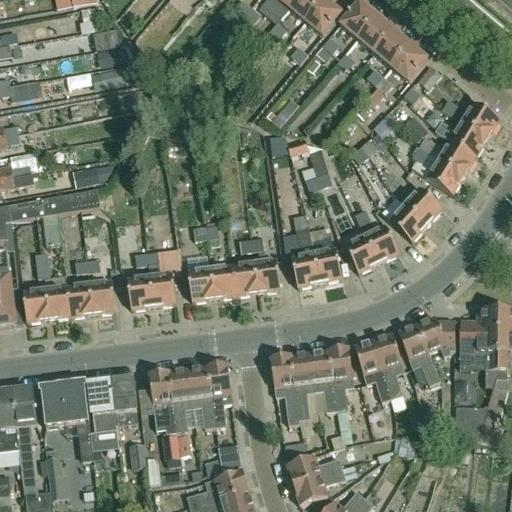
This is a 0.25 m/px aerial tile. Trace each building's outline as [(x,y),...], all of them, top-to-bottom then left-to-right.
[(94,0),(70,0),(73,12),(99,7),(94,0)] [(272,0),(288,13),(299,0),(272,0)] [(299,0),(288,13),(305,28),(325,4),(319,0),(299,0)] [(137,32),(154,11),(143,2),(126,23),(137,32)] [(325,4),(305,28),(323,42),(342,19),(325,4)] [(237,16),(246,24),(254,14),(245,6),(237,16)] [(377,22),(360,7),(340,30),(358,45),(377,22)] [(83,15),(85,26),(93,25),(95,37),(103,35),(101,23),(100,12),(83,15)] [(254,14),(246,24),(254,30),(262,21),(254,14)] [(394,36),(377,22),(358,45),(375,59),(394,36)] [(289,35),(279,27),(271,38),(281,45),(289,35)] [(117,33),(111,35),(94,38),(97,55),(121,51),(117,33)] [(411,50),(394,36),(375,59),(392,73),(411,50)] [(331,42),(317,59),(326,67),(340,49),(331,42)] [(411,50),(392,73),(409,88),(428,64),(411,50)] [(309,59),(300,51),(292,61),(301,69),(309,59)] [(483,62),(491,69),(498,61),(490,55),(483,62)] [(348,75),(355,67),(346,59),(339,68),(348,75)] [(420,87),(428,95),(441,80),(431,72),(420,87)] [(376,92),(385,82),(375,74),(366,84),(376,92)] [(93,91),(108,90),(107,77),(92,78),(93,91)] [(13,81),(14,94),(43,91),(41,78),(13,81)] [(136,81),(108,85),(109,92),(137,88),(136,81)] [(393,89),(385,82),(376,92),(377,93),(386,99),(393,89)] [(419,120),(429,109),(421,100),(412,92),(403,102),(414,111),(412,113),(419,120)] [(386,99),(377,93),(366,106),(374,113),(386,99)] [(137,113),(154,107),(149,95),(133,101),(137,113)] [(301,111),(293,104),(278,121),(272,116),(266,123),(281,135),(301,111)] [(444,111),(453,120),(459,112),(448,105),(444,111)] [(357,118),(364,124),(372,114),(365,108),(357,118)] [(475,109),(464,127),(489,142),(500,125),(475,109)] [(429,138),(413,122),(403,132),(419,148),(429,138)] [(478,159),(489,142),(464,127),(457,137),(442,127),(438,133),(478,159)] [(435,137),(451,147),(440,164),(466,180),(478,159),(438,133),(435,137)] [(285,141),(270,143),(270,144),(272,161),(289,158),(286,143),(285,141)] [(419,151),(430,158),(435,148),(424,142),(419,151)] [(363,150),(370,160),(377,153),(369,145),(363,150)] [(291,161),(309,156),(306,146),(288,151),(291,161)] [(370,160),(363,150),(351,160),(359,169),(370,160)] [(423,170),(430,158),(419,151),(412,163),(423,170)] [(334,191),(322,155),(312,159),(318,180),(322,194),(334,191)] [(16,162),(18,173),(42,171),(41,159),(16,162)] [(466,180),(440,164),(428,185),(453,200),(466,180)] [(0,184),(12,183),(10,171),(0,173),(0,184)] [(99,188),(97,174),(84,177),(86,191),(99,188)] [(31,179),(12,183),(0,184),(0,205),(3,205),(1,196),(33,190),(31,179)] [(310,198),(322,194),(318,180),(306,185),(310,198)] [(406,209),(429,229),(443,214),(420,193),(406,209)] [(0,331),(15,329),(12,305),(11,293),(7,255),(6,246),(8,245),(6,227),(11,226),(100,211),(97,196),(0,212),(0,331)] [(429,229),(406,209),(389,227),(412,248),(429,229)] [(355,220),(360,231),(370,226),(365,214),(355,220)] [(294,221),(297,237),(309,235),(306,219),(294,221)] [(6,246),(7,255),(14,254),(11,226),(6,227),(8,245),(6,246)] [(205,233),(206,245),(221,244),(219,232),(205,233)] [(366,242),(379,269),(399,259),(386,232),(366,242)] [(195,247),(206,245),(205,233),(194,235),(195,247)] [(321,289),(314,259),(309,235),(297,237),(299,250),(302,262),(292,264),(298,293),(321,289)] [(251,244),(253,257),(265,256),(263,242),(251,244)] [(379,269),(366,242),(345,252),(359,279),(379,269)] [(253,257),(251,244),(239,246),(241,259),(253,257)] [(314,259),(321,289),(343,284),(337,254),(314,259)] [(147,258),(149,271),(161,269),(160,257),(147,258)] [(136,272),(149,271),(147,258),(135,260),(136,272)] [(37,260),(39,279),(51,278),(49,259),(37,260)] [(90,266),(92,277),(99,276),(98,265),(90,266)] [(92,277),(90,266),(74,268),(76,280),(92,277)] [(255,269),(259,298),(281,295),(277,266),(255,269)] [(232,271),(237,301),(259,298),(255,269),(232,271)] [(210,275),(214,304),(237,301),(232,271),(210,275)] [(214,304),(210,275),(188,277),(192,308),(214,304)] [(150,282),(154,314),(177,311),(173,279),(150,282)] [(154,314),(150,282),(127,285),(131,317),(154,314)] [(93,288),(97,319),(116,317),(114,305),(112,286),(93,288)] [(67,291),(70,323),(97,319),(93,288),(67,291)] [(40,295),(44,326),(70,323),(67,291),(40,295)] [(12,305),(15,329),(23,328),(19,292),(11,293),(12,305)] [(44,326),(40,295),(23,297),(24,305),(27,328),(44,326)] [(491,374),(499,374),(500,315),(478,314),(478,328),(461,327),(461,374),(491,374)] [(511,314),(500,315),(499,374),(481,446),(499,451),(504,431),(499,429),(507,395),(503,394),(507,374),(506,374),(506,358),(511,357),(511,314)] [(418,330),(429,358),(440,354),(444,363),(450,360),(450,356),(455,356),(455,327),(436,327),(435,323),(418,330)] [(438,379),(429,358),(418,330),(399,338),(414,375),(422,372),(430,391),(441,387),(438,379)] [(374,346),(393,404),(403,401),(396,381),(404,379),(401,369),(393,340),(374,346)] [(355,352),(365,381),(368,390),(375,388),(382,408),(393,404),(374,346),(355,352)] [(330,356),(338,417),(348,415),(345,395),(353,394),(352,384),(349,354),(330,356)] [(311,359),(316,399),(323,398),(326,418),(338,417),(330,356),(311,359)] [(292,361),(301,426),(310,425),(306,400),(316,399),(311,359),(292,361)] [(276,403),(285,403),(290,432),(300,430),(299,427),(301,426),(292,361),(271,364),(276,403)] [(228,370),(208,373),(217,433),(226,432),(223,410),(233,409),(228,370)] [(205,435),(217,433),(208,373),(189,375),(194,415),(202,413),(205,435)] [(187,437),(187,434),(184,416),(194,415),(189,375),(169,378),(178,438),(187,437)] [(151,393),(153,402),(155,419),(157,436),(167,435),(168,440),(178,438),(169,378),(150,380),(151,393)] [(113,387),(117,427),(117,431),(139,428),(133,384),(113,387)] [(94,421),(112,419),(114,428),(117,427),(113,387),(90,390),(94,421)] [(78,430),(81,447),(82,466),(94,465),(93,445),(91,430),(85,388),(42,394),(48,434),(78,430)] [(14,397),(20,452),(25,499),(37,498),(31,442),(32,441),(31,431),(36,431),(33,394),(14,397)] [(0,454),(20,452),(14,397),(0,398),(0,454)] [(456,412),(455,427),(455,443),(479,446),(487,413),(456,412)] [(377,436),(379,447),(402,443),(400,432),(377,436)] [(177,439),(180,462),(191,461),(188,438),(177,439)] [(165,441),(168,466),(181,464),(180,462),(177,439),(165,441)] [(342,439),(331,443),(335,455),(346,451),(342,439)] [(398,459),(414,463),(418,447),(402,443),(398,459)] [(304,448),(286,451),(288,462),(306,458),(304,448)] [(131,452),(131,453),(133,475),(147,474),(144,451),(131,452)] [(238,451),(220,454),(221,463),(223,478),(242,473),(238,451)] [(294,490),(324,481),(343,475),(341,466),(318,471),(315,462),(287,470),(294,490)] [(50,482),(61,481),(59,463),(48,464),(50,482)] [(209,482),(223,478),(221,463),(206,466),(209,482)] [(153,465),(155,491),(165,490),(164,464),(153,465)] [(346,487),(343,475),(324,481),(294,490),(300,511),(328,502),(325,492),(346,487)] [(186,503),(188,511),(195,511),(249,497),(243,477),(205,488),(207,497),(186,503)] [(436,500),(441,484),(428,480),(423,496),(436,500)] [(13,511),(10,482),(0,483),(0,511),(13,511)] [(253,511),(249,497),(195,511),(253,511)] [(358,497),(345,511),(340,511),(335,508),(331,511),(357,511),(365,503),(358,497)] [(450,511),(453,506),(441,502),(437,511),(450,511)] [(357,511),(373,511),(375,511),(365,503),(357,511)]
